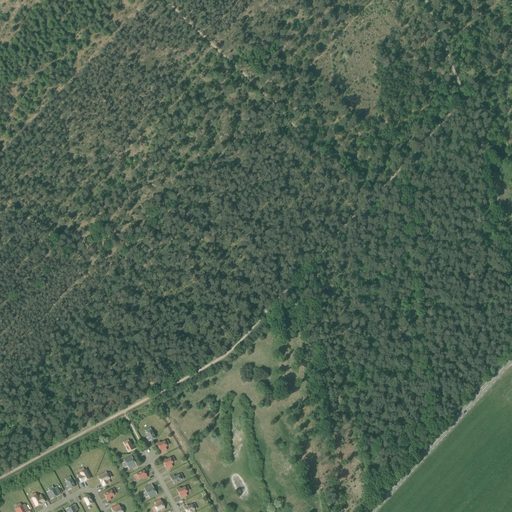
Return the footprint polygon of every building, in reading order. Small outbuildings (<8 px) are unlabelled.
[(155,438),(152,430),(146,433),(148,437),(146,438),(148,442),(155,438)] [(156,443),(161,453),(167,450),(165,447),(167,447),(164,441),(160,443),(159,442),(156,443)] [(124,445),(128,452),(135,449),(134,445),(132,446),(130,442),(124,445)] [(137,466),(131,456),(124,460),(129,470),(137,466)] [(162,460),(167,470),(173,467),(171,464),(173,463),(170,458),(166,460),(165,458),(162,460)] [(92,478),(87,469),(80,473),(77,475),(81,483),(84,481),(85,482),(92,478)] [(144,470),(136,474),(139,480),(143,477),(144,479),(147,477),(144,470)] [(106,472),(97,476),(101,484),(102,483),(103,487),(110,483),(109,480),(110,479),(106,472)] [(174,484),(181,480),(178,475),(175,477),(174,475),(170,477),(174,484)] [(75,487),(71,479),(66,482),(68,486),(66,487),(68,490),(75,487)] [(144,488),(149,498),(157,494),(151,484),(144,488)] [(51,500),(61,494),(57,487),(47,492),(51,500)] [(176,489),(181,499),(187,496),(186,493),(188,492),(185,487),(181,489),(180,487),(176,489)] [(111,490),(104,494),(108,501),(111,499),(110,498),(114,496),(111,490)] [(30,499),(35,508),(42,504),(41,504),(45,502),(41,495),(38,496),(37,495),(30,499)] [(89,496),(82,500),(83,503),(85,502),(87,506),(93,503),(89,496)] [(165,509),(160,500),(155,503),(156,505),(154,506),(157,511),(161,509),(162,511),(165,509)]
